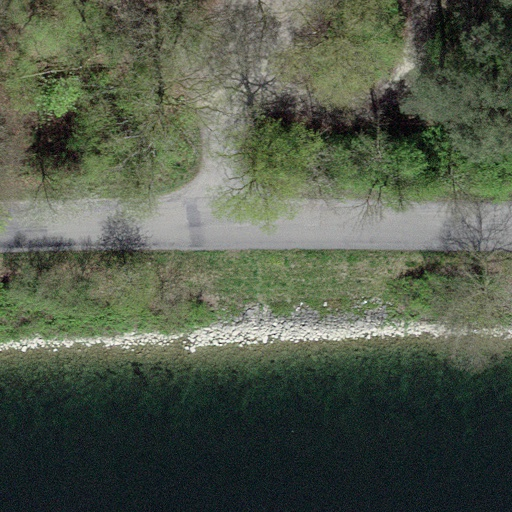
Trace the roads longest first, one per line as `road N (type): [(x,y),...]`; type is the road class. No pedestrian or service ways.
road 1 (unclassified): [(0,228),(217,221),(511,226)]
road 2 (track): [(217,221),(202,83),(129,0)]
